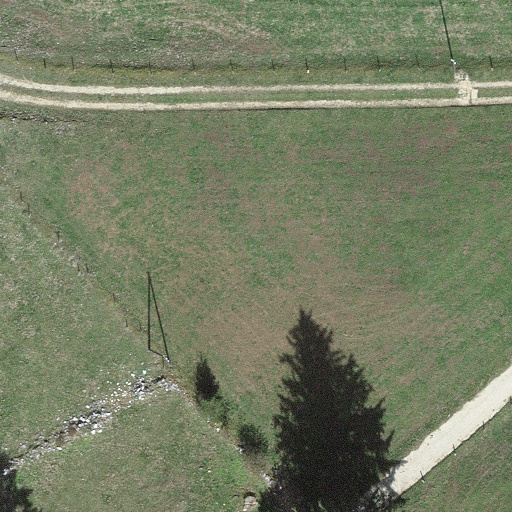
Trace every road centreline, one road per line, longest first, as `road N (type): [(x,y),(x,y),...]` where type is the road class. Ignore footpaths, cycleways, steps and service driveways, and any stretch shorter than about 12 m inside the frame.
road 1 (track): [(511,92),(96,105),(0,93)]
road 2 (track): [(359,511),(511,379)]
